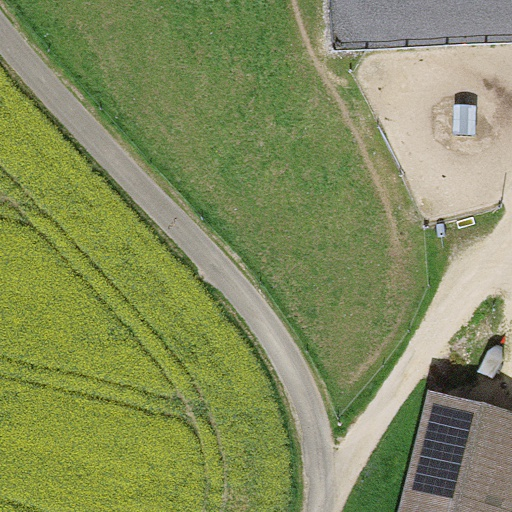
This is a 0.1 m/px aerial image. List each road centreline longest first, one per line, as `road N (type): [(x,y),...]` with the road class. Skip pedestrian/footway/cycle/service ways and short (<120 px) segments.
road 1 (unclassified): [(329,511),(338,480),(294,369),(217,264),(0,27)]
road 2 (track): [(338,480),(394,422),(460,317),(511,257)]
